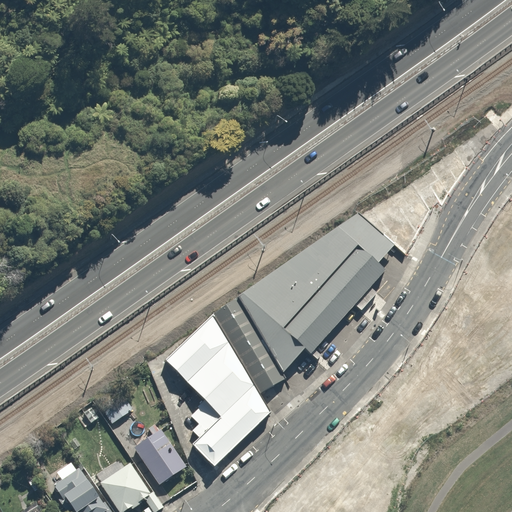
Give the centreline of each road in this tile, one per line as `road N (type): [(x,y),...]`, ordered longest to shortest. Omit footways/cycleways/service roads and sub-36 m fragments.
road 1 (trunk): [(511,19),(0,381)]
road 2 (trunk): [(0,345),(486,0)]
road 3 (secondary): [(213,511),(386,341),(511,148)]
